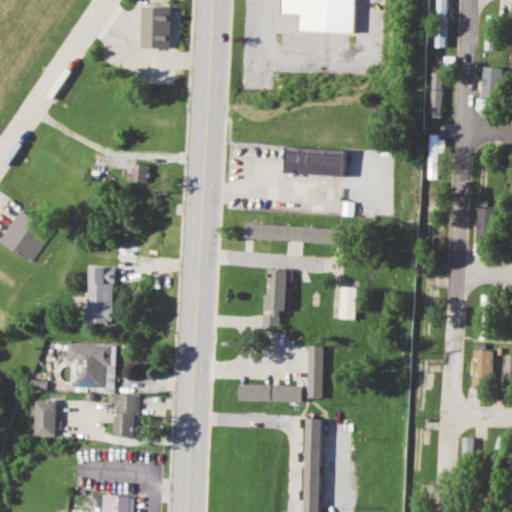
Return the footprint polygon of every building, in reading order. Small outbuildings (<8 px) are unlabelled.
[(349,0),(348,31),(295,28),(296,13),(277,12),(277,0),(349,0)] [(446,46),(446,0),(436,0),(435,46),(446,46)] [(142,47),(171,48),(172,6),(144,5),(142,47)] [(496,49),(498,15),(487,14),(485,49),(496,49)] [(503,66),(483,66),(482,98),(502,98),(503,66)] [(491,110),(491,99),(477,98),(476,110),(491,110)] [(438,178),(438,147),(445,147),(445,136),(429,135),(428,178),(438,178)] [(286,144),(284,170),(342,174),(344,148),(286,144)] [(131,162),(130,180),(147,181),(148,163),(131,162)] [(477,234),(494,234),(495,204),(478,203),(477,234)] [(0,238),(21,209),(51,231),(30,262),(0,240),(0,238)] [(244,237),(340,242),(341,228),(245,223),(244,237)] [(115,265),(90,265),(89,321),(114,322),(115,265)] [(268,267),(286,268),(284,310),(279,309),(278,314),(279,314),(279,328),(261,327),(262,313),(264,313),(264,308),(263,308),(264,293),(267,293),(268,267)] [(340,285),(339,317),(355,317),(356,286),(340,285)] [(481,314),(490,314),(491,294),(481,294),(481,314)] [(68,342),(67,361),(72,361),(71,385),(103,387),(103,392),(109,392),(114,392),(115,365),(116,345),(68,342)] [(308,344),(323,345),(322,396),(306,396),(308,344)] [(493,349),(474,349),(472,385),(491,386),(493,349)] [(237,383),(302,384),(302,400),(237,398),(237,383)] [(108,402),(115,402),(114,410),(113,410),(112,436),(131,437),(133,411),(137,412),(138,394),(114,392),(109,392),(108,402)] [(36,400),(35,434),(37,435),(37,439),(48,439),(48,435),(54,436),(56,401),(53,401),(53,398),(47,398),(47,400),(36,400)] [(302,511),(306,417),(320,418),(317,511),(302,511)] [(473,437),(463,436),(463,463),(473,463),(473,437)] [(100,511),(102,494),(128,495),(128,497),(133,497),(131,511),(100,511)] [(91,497),(90,506),(99,506),(100,497),(91,497)]
